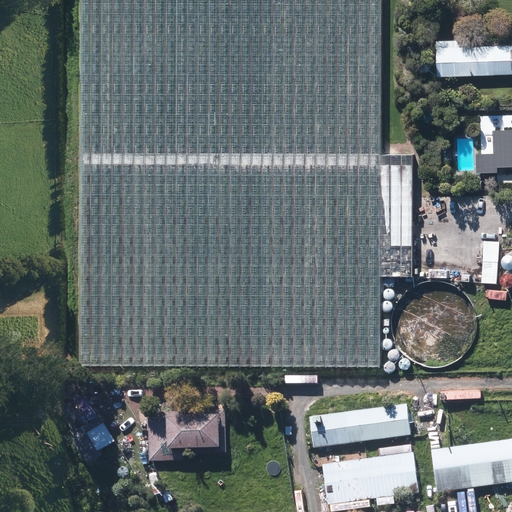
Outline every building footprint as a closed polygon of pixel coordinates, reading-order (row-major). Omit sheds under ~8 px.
[(80,0),(81,365),(381,365),(380,0),(80,0)] [(436,43),(437,78),(511,76),(511,46),(465,47),(465,42),(436,43)] [(476,155),(477,174),(497,173),(497,168),(511,167),(511,131),(493,132),(493,155),(476,155)] [(500,242),(483,241),(482,284),(496,285),(497,263),(499,263),(500,242)] [(511,287),(511,254),(503,254),(501,287),(511,287)] [(310,419),(314,450),(410,437),(406,406),(310,419)] [(148,414),(150,463),(184,462),(184,456),(227,455),(226,411),(148,414)] [(102,419),(83,429),(96,454),(116,444),(102,419)] [(511,441),(431,452),(436,494),(511,484),(511,441)] [(414,454),(323,466),(328,507),(335,506),(335,511),(351,511),(377,509),(376,500),(377,508),(395,506),(394,498),(419,495),(414,454)] [(214,484),(208,483),(208,493),(221,493),(220,483),(214,483),(214,484)]
